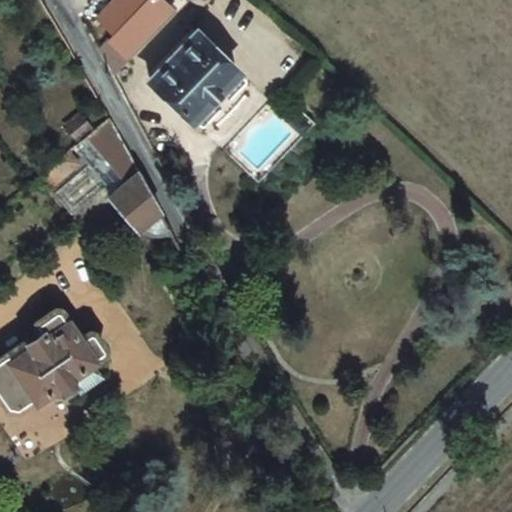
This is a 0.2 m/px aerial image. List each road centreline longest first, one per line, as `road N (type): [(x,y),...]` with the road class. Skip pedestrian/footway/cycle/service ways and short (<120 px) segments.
road 1 (unknown): [(339,495),(403,340),(442,271),(451,245),(445,221),(423,195),(377,185),(292,221),(241,224),(214,203),(189,143)]
road 2 (unclassified): [(349,511),(53,0)]
road 3 (secondary): [(511,369),(381,511)]
